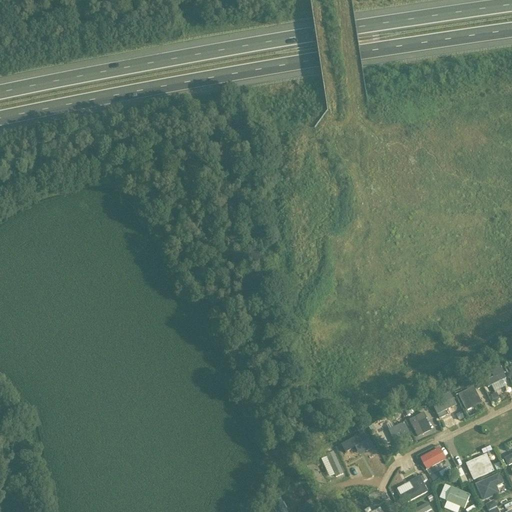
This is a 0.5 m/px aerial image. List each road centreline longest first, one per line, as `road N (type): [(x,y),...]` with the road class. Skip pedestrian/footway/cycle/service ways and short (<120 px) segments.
road 1 (motorway): [(0,119),(511,30)]
road 2 (motorway): [(511,5),(0,92)]
road 3 (track): [(245,511),(288,448),(511,330)]
